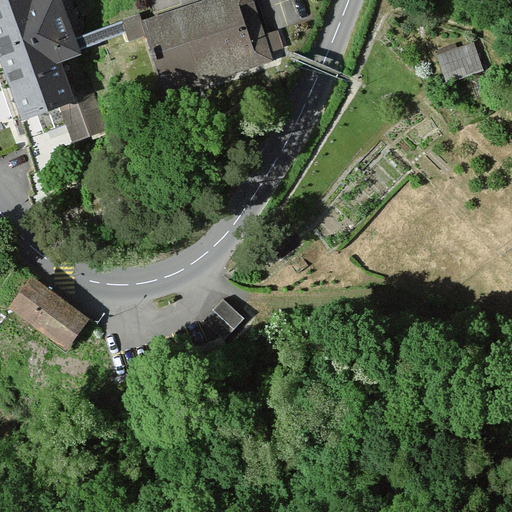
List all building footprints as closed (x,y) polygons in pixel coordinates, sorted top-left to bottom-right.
[(0,0),(0,79),(13,118),(74,97),(58,51),(81,43),(77,31),(66,0),(0,0)] [(191,0),(152,13),(142,16),(148,35),(167,94),(273,60),(269,47),(280,44),(276,31),(265,34),(253,0),(191,0)] [(140,11),(77,31),(81,43),(123,30),(127,42),(148,35),(142,16),(140,11)] [(474,41),(438,53),(447,78),(483,66),(474,41)] [(295,233),(274,249),(281,259),(302,243),(295,233)] [(32,273),(11,303),(65,343),(87,313),(32,273)] [(225,299),(211,326),(234,338),(248,311),(225,299)]
